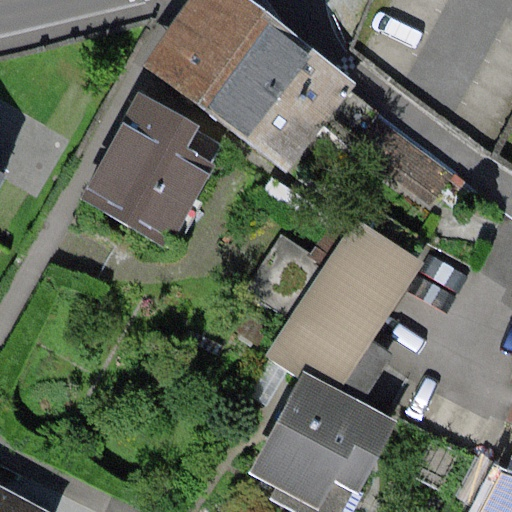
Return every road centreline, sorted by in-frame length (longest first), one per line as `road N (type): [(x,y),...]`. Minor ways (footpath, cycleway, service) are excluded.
road 1 (residential): [(179,0),(0,325)]
road 2 (residential): [(511,196),(331,58),(297,0)]
